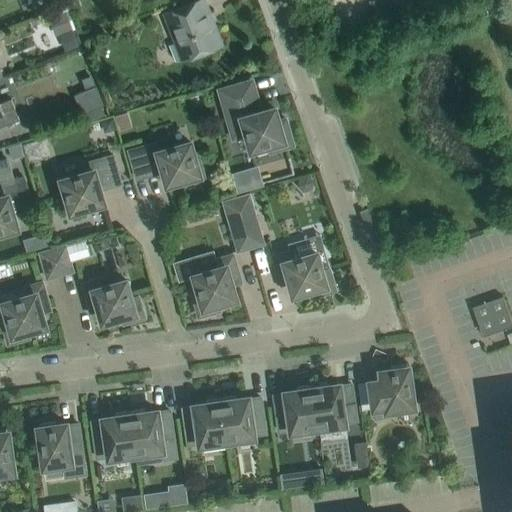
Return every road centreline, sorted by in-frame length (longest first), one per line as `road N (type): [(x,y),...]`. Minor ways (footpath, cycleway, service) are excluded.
road 1 (residential): [(183,352),(362,328),(380,312),(271,0)]
road 2 (residential): [(0,378),(183,352)]
road 3 (residential): [(183,352),(146,227)]
